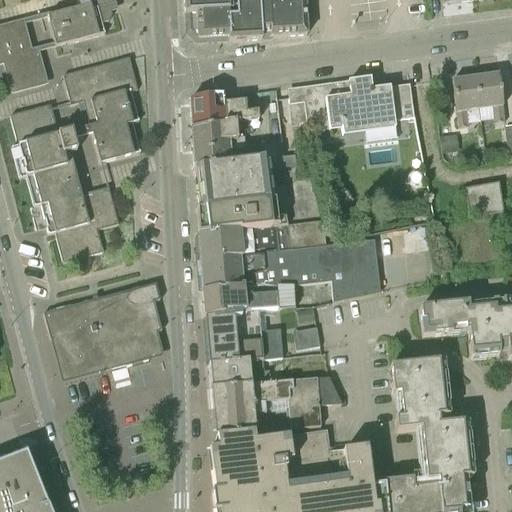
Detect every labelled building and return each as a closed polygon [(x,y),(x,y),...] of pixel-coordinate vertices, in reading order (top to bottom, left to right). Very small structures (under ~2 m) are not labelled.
[(46,20),(54,49),(103,36),(101,27),(106,26),(111,17),(107,3),(110,3),(109,0),(76,0),(79,10),(49,18),(49,15),(40,17),(41,21),(46,20)] [(181,0),(183,20),(188,19),(189,37),(197,37),(197,45),(228,43),(228,44),(236,44),(236,34),(252,33),(252,44),(260,43),(260,41),(304,39),(304,2),(303,0),(181,0)] [(29,55),(21,27),(0,32),(0,63),(5,63),(13,92),(44,85),(35,54),(29,55)] [(83,103),(83,105),(90,129),(70,134),(58,137),(50,107),(9,118),(17,148),(10,150),(11,151),(19,181),(26,179),(34,208),(34,209),(40,207),(47,237),(54,235),(62,265),(102,255),(96,232),(117,226),(115,218),(107,189),(80,197),(79,196),(72,167),(76,166),(73,154),(76,153),(72,141),(92,136),(99,166),(139,155),(132,125),(138,124),(138,123),(130,94),(137,92),(137,91),(129,60),(62,78),(70,107),(83,103)] [(474,80),(478,112),(491,111),(492,126),(504,125),(498,77),(474,80)] [(465,114),(478,112),(474,80),(450,83),(456,131),(467,129),(465,114)] [(345,89),(287,97),(288,106),(289,106),(292,131),(300,130),(299,127),(315,126),(316,133),(341,130),(341,136),(393,130),(393,127),(406,125),(406,121),(413,120),(409,87),(371,91),(369,81),(345,84),(345,89)] [(225,126),(222,106),(221,99),(189,101),(191,132),(225,126)] [(193,171),(249,163),(248,150),(244,151),(243,140),(236,140),(235,123),(257,121),(257,114),(243,115),(243,104),(222,106),(225,126),(191,132),(193,171)] [(454,137),(441,139),(443,155),(456,154),(454,137)] [(269,149),(270,161),(282,159),(281,148),(269,149)] [(196,213),(269,201),(266,172),(294,169),(293,158),(287,159),(282,159),(270,161),(249,163),(193,171),(197,212),(196,212),(196,213)] [(511,215),(502,217),(497,185),(463,191),(468,223),(446,228),(454,272),(501,264),(494,220),(499,219),(506,263),(511,262),(511,215)] [(239,234),(275,229),(286,228),(282,210),(281,201),(269,203),(269,201),(196,213),(198,239),(239,234)] [(428,207),(415,208),(415,220),(429,220),(428,207)] [(324,248),(322,224),(286,228),(291,254),(324,248)] [(198,239),(200,265),(291,254),(286,228),(275,229),(239,234),(198,239)] [(200,265),(203,294),(243,290),(331,284),(332,306),(378,295),(372,244),(324,248),(291,254),(200,265)] [(154,286),(41,317),(48,342),(52,341),(63,382),(110,369),(108,365),(157,352),(152,336),(160,334),(153,304),(159,302),(154,286)] [(243,298),(243,291),(240,291),(203,294),(203,321),(222,319),(221,315),(256,315),(277,313),(276,296),(243,298)] [(511,361),(511,308),(506,309),(506,305),(418,311),(420,339),(468,335),(470,356),(496,353),(496,345),(506,344),(508,362),(511,361)] [(311,312),(296,314),(298,325),(312,323),(311,312)] [(203,321),(207,369),(261,364),(281,361),(278,333),(258,335),(256,315),(221,315),(222,319),(203,321)] [(209,392),(315,383),(270,386),(269,374),(262,374),(261,364),(207,369),(209,392)] [(383,485),(385,511),(457,511),(457,510),(466,510),(464,481),(470,481),(466,426),(447,428),(441,365),(389,370),(395,435),(414,433),(418,476),(411,476),(412,483),(383,485)] [(315,383),(318,409),(341,408),(328,381),(315,383)] [(287,434),(320,431),(318,409),(315,383),(209,392),(213,439),(251,437),(265,435),(265,414),(285,413),(287,434)] [(327,436),(252,445),(251,437),(213,439),(216,449),(219,471),(211,473),(214,495),(210,495),(212,511),(385,511),(383,485),(380,450),(329,457),(327,436)] [(48,511),(26,456),(0,466),(0,511),(48,511)]
